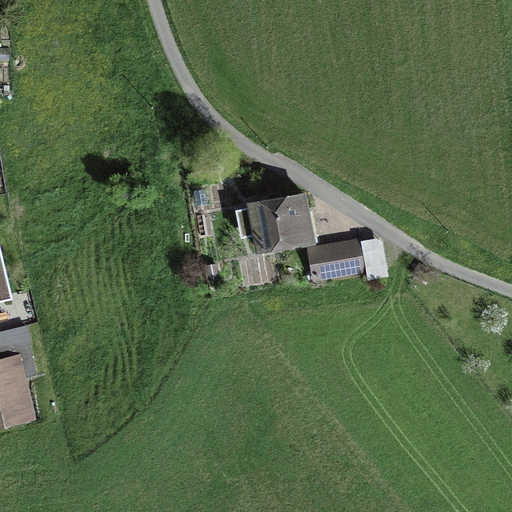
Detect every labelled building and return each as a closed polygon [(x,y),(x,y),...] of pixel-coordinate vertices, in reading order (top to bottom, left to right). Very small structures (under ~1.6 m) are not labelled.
[(208,207),(206,190),(193,192),(196,209),(208,207)] [(306,195),(246,206),(256,260),(307,251),(317,249),(316,247),(316,245),(319,244),(313,211),(309,211),(306,195)] [(317,249),(307,251),(313,284),(364,275),(358,239),(316,247),(317,249)] [(368,283),(389,279),(381,239),(361,243),(368,283)] [(0,307),(15,304),(0,242),(0,307)] [(219,279),(217,264),(203,266),(205,281),(219,279)] [(0,430),(36,422),(26,379),(37,376),(30,346),(31,346),(27,327),(0,333),(0,430)]
